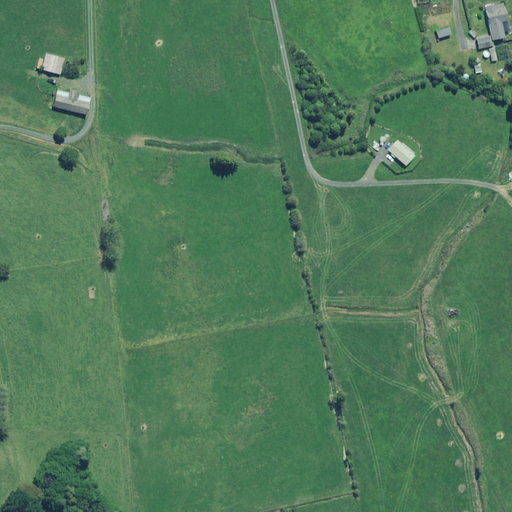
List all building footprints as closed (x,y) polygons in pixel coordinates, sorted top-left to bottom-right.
[(492,41),(491,41),(503,38),(502,32),(509,31),(506,18),(505,18),(501,3),(484,7),(490,36),(475,40),(477,49),(493,46),(492,41)] [(449,35),(447,27),(434,32),(437,39),(449,35)] [(471,29),(468,32),(474,38),(477,35),(471,29)] [(511,56),(511,43),(495,46),(497,59),(511,56)] [(63,58),(45,54),(43,60),(37,59),(35,69),(59,75),(63,58)] [(482,72),(480,63),(473,65),(475,74),(482,72)] [(89,98),(78,96),(78,92),(69,90),(68,94),(56,91),(52,108),(85,115),(89,98)] [(407,163),(415,154),(403,143),(401,145),(396,140),(386,151),(391,155),(390,157),(393,159),(394,157),(404,166),(407,163)]
